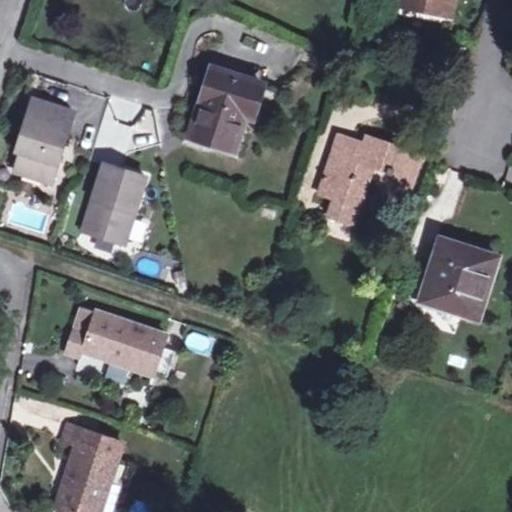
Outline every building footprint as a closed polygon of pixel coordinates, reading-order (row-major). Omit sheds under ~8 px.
[(404,0),(404,6),(438,13),(441,0),(404,0)] [(454,16),(457,0),(441,0),(438,13),(454,16)] [(246,116),(274,125),(285,92),(215,69),(193,136),(236,150),(246,116)] [(34,133),(27,153),(20,172),(56,183),(79,112),(37,99),(26,131),(34,133)] [(359,141),(350,138),(351,134),(335,129),(316,188),(330,192),(325,210),(352,219),(371,161),(395,169),(392,177),(410,183),(419,153),(393,144),(394,140),(363,130),(359,141)] [(20,150),(27,153),(34,133),(26,131),(20,150)] [(116,241),(137,173),(109,164),(97,201),(103,202),(93,234),(116,241)] [(150,178),(137,173),(116,241),(129,245),(150,178)] [(454,261),(459,245),(446,240),(441,257),(454,261)] [(501,258),(459,245),(454,261),(441,257),(427,301),(481,318),(501,258)] [(177,353),(165,348),(169,336),(85,307),(69,355),(84,359),(87,352),(155,376),(156,373),(169,378),(177,353)] [(208,355),(214,337),(186,328),(181,346),(208,355)] [(67,511),(102,511),(119,459),(124,443),(69,425),(64,440),(79,444),(59,509),(67,511)] [(115,511),(131,463),(119,459),(102,511),(115,511)]
